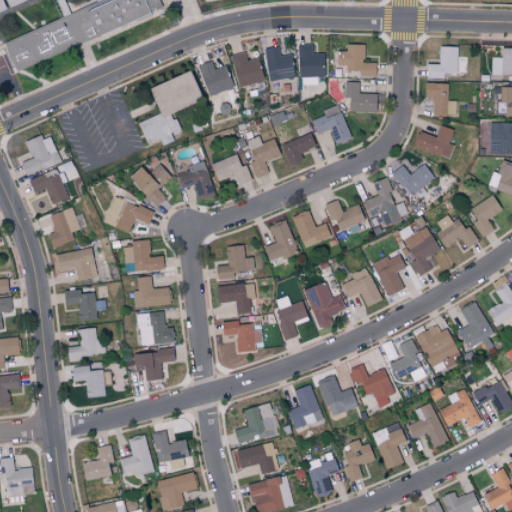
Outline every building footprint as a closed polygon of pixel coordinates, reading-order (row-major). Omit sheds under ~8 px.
[(5,11),(0,13),(0,0),(34,0),(35,1),(5,11)] [(27,72),(20,75),(19,72),(8,44),(41,29),(83,11),(102,3),(108,0),(162,0),(167,10),(169,13),(162,16),(102,41),(42,66),(27,72)] [(324,77),(323,53),(311,53),(311,44),(297,44),(298,77),(324,77)] [(336,65),(346,65),(346,71),(357,72),(357,76),(374,76),(375,63),(363,63),(364,45),(346,44),(345,52),(336,52),(336,65)] [(293,79),(292,55),(278,55),(278,47),(265,48),(267,81),(293,79)] [(426,78),(443,78),(443,73),(456,73),(456,47),(438,47),(438,64),(426,64),(426,78)] [(511,75),(511,48),(500,48),(500,58),(491,57),(490,75),(511,75)] [(245,61),(244,52),(231,55),(237,87),(263,82),(258,58),(245,61)] [(226,66),(213,69),(211,62),(198,65),(207,96),(232,89),(226,66)] [(148,86),(158,115),(138,122),(146,144),(162,138),(164,144),(173,141),(170,133),(178,130),(172,110),(200,100),(190,72),(148,86)] [(358,82),(344,82),(343,97),(348,97),(348,111),(376,112),(376,94),(358,93),(358,82)] [(424,98),(431,98),(431,115),(455,115),(455,101),(447,101),(446,83),(424,83),(424,98)] [(511,87),(499,87),(499,100),(494,100),(494,116),(511,116),(511,87)] [(311,120),(316,134),(329,129),(334,144),(349,138),(337,105),(322,110),(324,116),(311,120)] [(511,153),(511,123),(488,123),(488,154),(511,153)] [(413,148),(448,158),(452,144),(448,143),(452,130),(438,126),(435,137),(418,132),(413,148)] [(25,175),(59,160),(48,136),(42,139),(40,133),(23,140),(31,157),(19,162),(25,175)] [(299,154),(315,146),(308,133),(280,146),(289,166),(302,160),(299,154)] [(250,163),(255,178),(268,173),(264,161),(280,156),(274,139),(261,143),(258,136),(246,141),(253,161),(250,163)] [(251,179),(246,165),(240,166),(236,155),(211,164),(217,181),(234,175),(238,184),(251,179)] [(487,186),(511,193),(511,177),(510,177),(511,172),(511,163),(501,159),(496,173),(492,171),(487,186)] [(181,187),(192,184),(197,200),(214,195),(203,160),(186,165),(187,170),(176,174),(181,187)] [(145,173),(140,166),(128,174),(152,207),(165,198),(156,187),(170,177),(159,163),(145,173)] [(407,196),(433,178),(423,163),(408,173),(402,164),(391,172),(407,196)] [(33,192),(44,188),(50,204),(67,197),(57,173),(44,178),(42,173),(27,179),(33,192)] [(368,218),(373,216),(378,227),(400,219),(384,177),(372,182),(377,195),(362,201),(368,218)] [(493,229),(486,219),(501,210),(491,194),(469,209),(476,219),(471,222),(481,237),(493,229)] [(103,223),(128,231),(132,218),(148,223),(152,210),(112,196),(103,223)] [(323,204),(330,219),(333,218),(338,231),(364,220),(357,204),(341,210),(336,198),(323,204)] [(70,231),(79,228),(71,206),(49,214),(55,231),(47,234),(51,247),(73,239),(70,231)] [(325,223),(313,226),(309,210),(292,215),(301,246),(330,238),(325,223)] [(435,232),(443,247),(458,239),(463,248),(477,241),(469,225),(463,229),(457,217),(450,221),(447,215),(435,221),(440,230),(435,232)] [(263,246),(267,260),(295,252),(286,220),(268,225),(273,243),(263,246)] [(425,258),(438,250),(425,226),(412,234),(408,226),(397,232),(420,274),(431,269),(425,258)] [(124,270),(162,269),(162,255),(149,256),(148,239),(130,240),(130,246),(123,247),(124,270)] [(253,269),(252,257),(244,257),(242,244),(224,246),(226,264),(214,265),(215,279),(233,277),(232,271),(253,269)] [(96,277),(91,247),(55,254),(58,271),(74,268),(76,280),(96,277)] [(403,288),(395,272),(404,267),(398,254),(388,259),(386,256),(371,263),(386,296),(403,288)] [(341,284),(346,297),(359,292),(364,304),(378,298),(365,267),(351,273),(353,279),(341,284)] [(168,287),(151,288),(150,276),(135,276),(136,290),(133,290),(134,306),(169,304),(168,287)] [(303,290),(318,325),(346,312),(338,294),(331,297),(324,281),(303,290)] [(253,283),(215,285),(216,302),(234,301),(235,314),(249,313),(248,297),(254,297),(253,283)] [(511,298),(511,294),(504,283),(494,291),(500,300),(486,311),(496,326),(511,314),(511,301),(510,300),(511,298)] [(96,319),(95,310),(105,310),(104,299),(93,300),(93,292),(80,293),(80,289),(63,290),(63,303),(77,303),(78,320),(96,319)] [(275,299),(278,309),(274,310),(283,340),(298,335),(294,320),(306,317),(302,301),(290,304),(287,295),(275,299)] [(11,311),(10,297),(0,297),(0,329),(2,329),(0,312),(11,311)] [(459,309),(467,325),(456,330),(466,348),(492,334),(474,301),(459,309)] [(136,313),(139,345),(173,341),(172,327),(164,328),(162,311),(136,313)] [(414,335),(434,373),(461,358),(445,328),(438,331),(435,325),(414,335)] [(68,358),(105,354),(103,337),(96,338),(95,327),(77,329),(79,345),(66,347),(68,358)] [(18,354),(18,338),(0,338),(0,368),(4,368),(3,354),(18,354)] [(397,344),(403,356),(389,362),(396,379),(409,373),(412,380),(425,374),(410,338),(397,344)] [(161,379),(160,361),(173,361),(172,349),(134,352),(135,370),(144,369),(144,380),(161,379)] [(377,406),(388,402),(385,396),(392,393),(383,368),(365,375),(361,364),(348,369),(353,384),(359,381),(364,395),(372,392),(377,406)] [(71,366),(72,381),(85,380),(86,397),(104,396),(103,369),(89,370),(88,365),(71,366)] [(511,368),(501,373),(508,389),(511,387),(511,368)] [(0,407),(10,407),(8,388),(19,387),(18,374),(0,375),(0,407)] [(356,406),(349,387),(339,391),(333,376),(316,383),(329,416),(356,406)] [(479,405),(490,398),(497,412),(511,404),(497,379),(472,393),(479,405)] [(321,419),(308,383),(293,389),(298,405),(286,410),(293,429),(321,419)] [(445,426),(463,418),(467,427),(480,421),(464,387),(446,395),(450,403),(438,409),(445,426)] [(241,409),(246,425),(233,429),(237,444),(277,433),(268,402),(241,409)] [(447,440),(429,402),(413,409),(418,420),(406,425),(413,438),(426,432),(433,447),(447,440)] [(404,443),(396,422),(370,431),(378,452),(404,443)] [(184,439),(166,442),(164,430),(151,432),(156,461),(187,456),(184,439)] [(131,455),(119,458),(122,472),(135,469),(137,475),(153,471),(144,434),(127,438),(131,455)] [(350,481),(361,476),(357,465),(373,459),(367,443),(360,445),(357,438),(346,443),(348,450),(340,453),(350,481)] [(235,448),(238,467),(258,464),(259,473),(275,470),(271,443),(235,448)] [(80,462),(83,479),(110,475),(107,462),(112,461),(110,445),(95,447),(97,459),(80,462)] [(32,468),(13,469),(12,457),(0,457),(0,458),(1,470),(5,470),(7,497),(22,496),(21,486),(33,485),(32,468)] [(333,458),(318,463),(316,458),(303,462),(315,497),(332,492),(326,475),(338,471),(333,458)] [(495,487),(481,494),(489,510),(503,503),(507,510),(511,507),(511,490),(500,468),(488,474),(495,487)] [(183,504),(180,492),(197,488),(192,471),(155,480),(163,509),(183,504)] [(248,482),(253,511),(260,511),(292,505),(286,474),(248,482)] [(445,511),(479,511),(472,491),(455,497),(453,491),(440,496),(445,511)] [(125,511),(124,500),(86,506),(87,511),(125,511)] [(441,511),(436,500),(423,506),(426,511),(441,511)]
